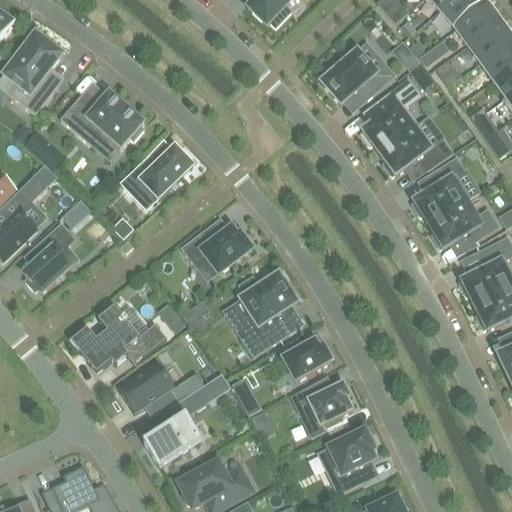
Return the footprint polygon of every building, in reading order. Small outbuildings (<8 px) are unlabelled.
[(257,0),(247,11),(267,30),(270,27),(276,32),(291,16),(286,11),(296,0),(257,0)] [(455,0),(427,0),(439,14),(455,0)] [(479,0),(455,0),(439,14),(453,30),(483,4),(479,0)] [(395,29),(408,18),(399,8),(386,19),(395,29)] [(456,34),(468,50),(500,26),(488,10),(456,34)] [(0,48),(16,27),(0,15),(0,48)] [(511,44),(511,42),(500,26),(468,50),(481,67),(511,44)] [(416,36),(408,27),(400,33),(409,42),(416,36)] [(36,38),(4,80),(18,91),(11,101),(35,120),(57,91),(45,82),(62,59),(36,38)] [(511,71),(511,44),(481,67),(493,85),(511,71)] [(445,60),(438,51),(420,63),(427,73),(445,60)] [(356,96),(365,107),(395,80),(385,68),(376,76),(358,55),(344,66),(341,64),(330,74),(332,76),(321,87),(341,110),(356,96)] [(407,78),(418,69),(412,61),(401,71),(407,78)] [(449,64),(436,74),(442,83),(455,73),(449,64)] [(511,71),(493,85),(506,102),(511,97),(511,71)] [(373,149),(379,158),(418,129),(405,112),(420,100),(408,84),(377,107),(385,118),(362,135),(363,137),(361,139),(370,151),(373,149)] [(79,103),(60,124),(90,149),(101,136),(121,153),(130,143),(134,146),(144,133),(141,130),(144,127),(109,97),(93,115),(79,103)] [(467,116),(473,124),(483,117),(485,116),(479,108),(467,116)] [(495,134),(483,117),(473,124),(485,142),(495,134)] [(418,163),(428,176),(453,158),(443,145),(435,152),(418,129),(379,158),(386,166),(383,169),(392,181),(395,179),(396,180),(404,174),(418,163)] [(509,154),(495,134),(485,142),(499,161),(509,154)] [(39,137),(26,152),(51,173),(64,158),(39,137)] [(146,163),(122,186),(133,198),(143,188),(159,204),(193,171),(185,163),(188,160),(180,151),(177,154),(175,152),(154,172),(146,163)] [(423,220),(429,229),(466,205),(467,206),(471,204),(456,180),(464,175),(457,163),(431,178),(438,190),(414,205),(415,206),(412,209),(420,222),(423,220)] [(41,174),(14,200),(26,212),(53,187),(41,174)] [(0,207),(15,192),(0,178),(0,207)] [(466,205),(429,229),(435,238),(431,240),(440,254),(443,252),(444,253),(468,238),(474,248),(500,232),(488,213),(476,221),(467,206),(466,205)] [(19,215),(0,232),(0,264),(2,267),(37,233),(19,215)] [(44,259),(24,278),(27,282),(24,285),(35,297),(38,294),(42,298),(71,272),(59,259),(76,244),(61,227),(36,250),(44,259)] [(124,230),(117,237),(125,246),(132,238),(124,230)] [(205,235),(181,253),(196,272),(207,263),(219,279),(252,254),(250,251),(253,249),(245,239),(242,241),(240,238),(238,239),(232,231),(213,246),(205,235)] [(470,300),(474,310),(511,290),(511,277),(505,264),(511,260),(511,251),(507,242),(479,256),(487,272),(462,285),(462,286),(459,288),(466,302),(470,300)] [(251,320),(234,331),(253,361),(289,338),(277,320),(297,307),(296,305),(299,302),(290,288),(286,290),(279,278),(259,291),(253,281),(239,290),(246,300),(240,303),(251,320)] [(487,335),(509,324),(511,322),(511,290),(474,310),(479,319),(476,321),(483,335),(486,333),(487,335)] [(87,333),(71,346),(96,377),(112,365),(115,370),(127,360),(133,367),(165,341),(155,328),(139,341),(127,327),(128,325),(124,320),(123,322),(114,311),(98,324),(108,336),(97,344),(87,333)] [(170,311),(161,319),(176,337),(185,329),(170,311)] [(299,342),(278,354),(283,363),(282,363),(295,386),(332,366),(331,363),(334,361),(328,351),(325,353),(323,350),(320,352),(315,344),(304,351),(299,342)] [(511,383),(511,352),(498,359),(510,384),(511,383)] [(171,395),(175,392),(160,369),(119,395),(135,419),(145,412),(152,424),(179,406),(171,395)] [(343,388),(340,390),(333,394),(327,382),(291,400),(302,423),(314,417),(321,431),(325,429),(327,432),(343,425),(341,421),(353,415),(347,404),(350,402),(343,388)] [(180,406),(189,420),(210,407),(201,393),(180,406)] [(271,429),(266,418),(253,425),(259,435),(271,429)] [(160,472),(201,445),(186,421),(144,448),(160,472)] [(337,472),(327,478),(338,501),(363,488),(356,474),(376,464),(372,456),(375,455),(373,450),(377,448),(371,437),(367,438),(365,434),(328,452),(337,472)] [(224,511),(229,509),(254,496),(242,475),(241,473),(240,471),(239,472),(226,479),(218,466),(178,487),(183,496),(182,500),(186,509),(190,510),(191,511),(196,511),(205,507),(207,511),(224,511)] [(63,482),(65,487),(42,498),(48,511),(85,511),(92,509),(93,511),(117,511),(104,488),(94,494),(84,472),(63,482)] [(402,511),(397,500),(371,511),(402,511)]
